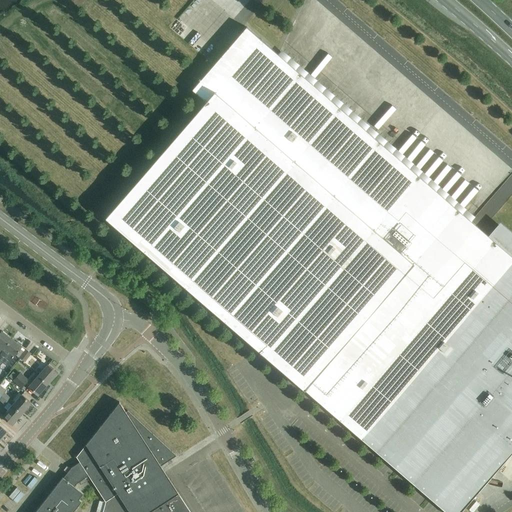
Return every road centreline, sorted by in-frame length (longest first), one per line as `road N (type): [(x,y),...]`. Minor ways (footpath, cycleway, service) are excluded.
road 1 (residential): [(269,511),(161,341),(135,322),(114,320)]
road 2 (tertiary): [(114,320),(103,295),(0,217)]
road 3 (tertiary): [(0,468),(84,369)]
